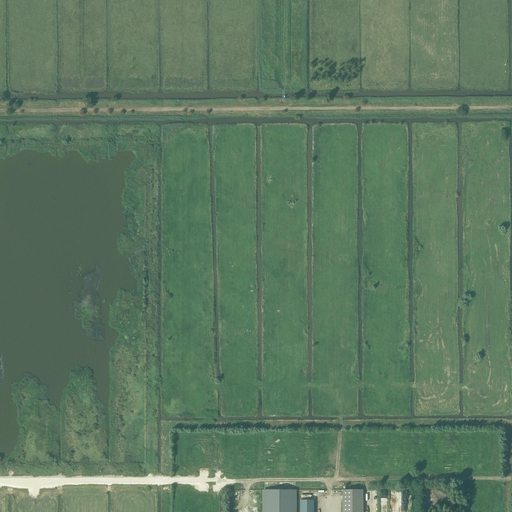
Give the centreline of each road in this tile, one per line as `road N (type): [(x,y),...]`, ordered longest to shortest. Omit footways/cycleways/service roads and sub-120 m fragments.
road 1 (track): [(370,479),(148,480),(152,389),(511,387)]
road 2 (track): [(148,480),(0,480)]
